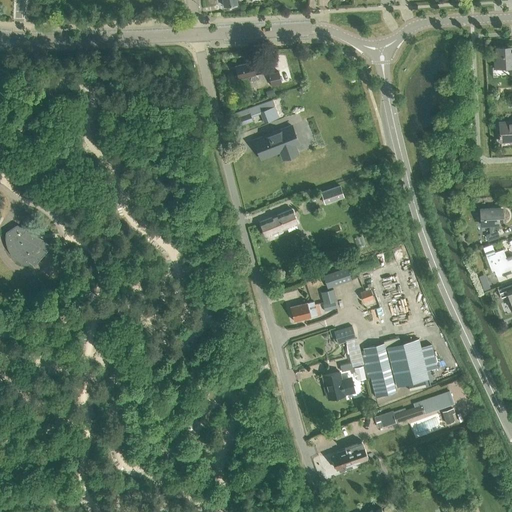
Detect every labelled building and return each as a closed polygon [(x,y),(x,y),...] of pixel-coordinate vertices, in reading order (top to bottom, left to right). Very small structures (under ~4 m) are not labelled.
[(494,68),(509,67),(510,74),(511,73),(511,51),(509,52),(509,47),(495,48),(496,61),(494,61),(494,68)] [(258,79),(257,74),(261,73),(259,63),(252,64),(252,62),(235,66),(239,79),(249,77),(250,81),(258,79)] [(271,86),(281,83),(279,72),(268,74),(271,86)] [(252,121),(251,118),(261,114),(264,122),(278,117),(275,109),(272,101),(236,115),(238,121),(240,125),(252,121)] [(511,121),(499,122),(500,142),(511,140),(511,121)] [(291,126),(254,140),(260,155),(278,148),(283,159),(298,153),(292,140),(296,139),(291,126)] [(339,185),(321,192),(323,198),(335,193),(337,199),(343,197),(339,185)] [(499,225),(499,221),(502,220),(502,208),(480,209),(481,226),(489,225),(490,234),(486,235),(488,241),(500,237),(497,231),(495,231),(494,225),(499,225)] [(275,238),(273,234),(297,224),(292,209),(260,223),(266,237),(268,237),(270,240),(275,238)] [(33,266),(37,261),(50,247),(50,246),(49,245),(45,243),(42,241),(42,240),(21,228),(19,230),(15,228),(6,235),(5,241),(7,248),(9,254),(14,259),(19,262),(25,265),(28,262),(33,266)] [(492,245),(483,248),(491,271),(494,270),(495,273),(496,275),(498,276),(501,276),(502,275),(511,272),(510,270),(511,269),(511,255),(506,258),(503,249),(494,252),(492,245)] [(327,288),(352,281),(347,267),(323,275),(327,288)] [(487,282),(481,284),(483,290),(489,288),(487,282)] [(364,302),(373,298),(370,289),(373,288),(371,283),(367,285),(368,287),(365,288),(366,290),(360,292),(364,302)] [(511,284),(498,290),(501,297),(508,295),(511,305),(511,284)] [(320,292),(324,304),(322,304),(324,311),(337,308),(336,301),(337,301),(334,289),(320,292)] [(311,317),(317,315),(314,302),(307,303),(307,302),(291,306),(294,321),(311,317)] [(337,344),(355,338),(352,326),(334,331),(337,344)] [(364,350),(362,351),(363,354),(362,355),(368,378),(371,377),(376,397),(396,392),(384,347),(387,347),(397,386),(407,383),(409,391),(429,385),(428,378),(426,371),(437,368),(431,344),(420,347),(418,339),(416,340),(408,341),(400,343),(399,338),(383,342),(383,343),(364,348),(364,350)] [(341,366),(342,372),(353,369),(352,363),(341,366)] [(363,366),(354,368),(357,380),(365,378),(363,366)] [(355,393),(351,376),(341,378),(340,372),(323,376),(329,399),(345,396),(345,395),(355,393)] [(395,422),(396,423),(439,408),(453,403),(449,391),(413,402),(414,406),(394,413),(393,410),(374,417),(378,428),(395,422)] [(453,408),(442,412),(447,423),(455,421),(453,413),(454,413),(453,408)] [(338,455),(332,457),(337,469),(338,469),(339,472),(352,467),(351,464),(369,457),(363,442),(345,448),(346,450),(337,453),(338,455)] [(407,507),(404,501),(396,504),(399,511),(407,511),(405,508),(407,507)]
